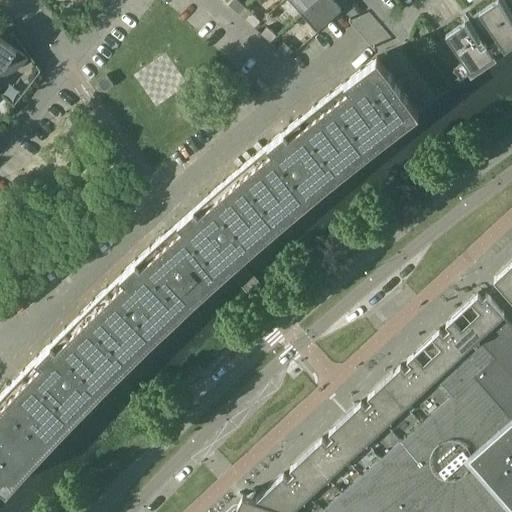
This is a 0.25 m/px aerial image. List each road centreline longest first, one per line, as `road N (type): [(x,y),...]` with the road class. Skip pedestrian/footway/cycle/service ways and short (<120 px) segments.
road 1 (tertiary): [(511,144),(286,325),(97,511)]
road 2 (tertiary): [(130,511),(302,343),(511,174)]
road 3 (residential): [(303,86),(5,352)]
road 4 (residential): [(207,0),(303,86)]
